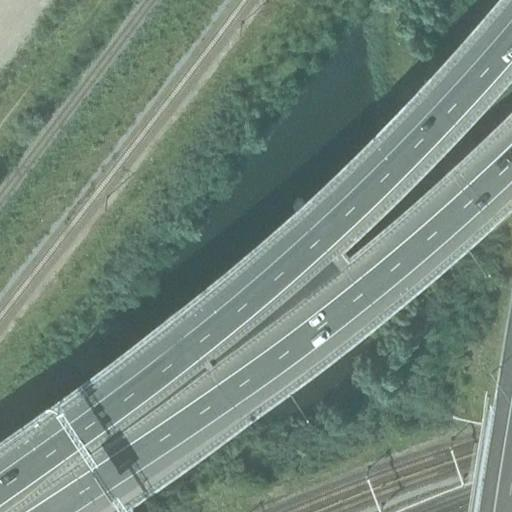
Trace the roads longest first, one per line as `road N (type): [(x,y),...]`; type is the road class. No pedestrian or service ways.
road 1 (motorway): [(502,0),(228,261),(0,432)]
road 2 (motorway): [(0,490),(226,338),(511,111)]
